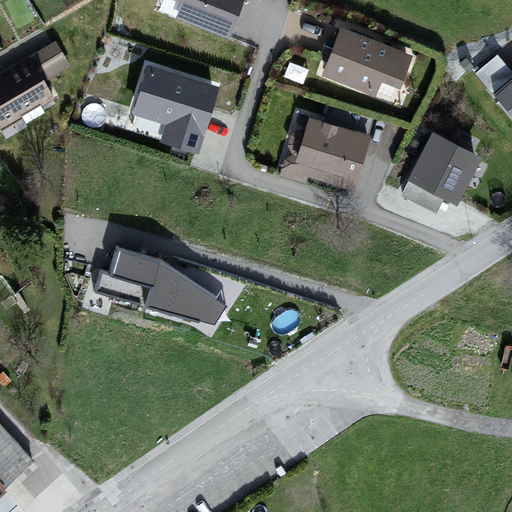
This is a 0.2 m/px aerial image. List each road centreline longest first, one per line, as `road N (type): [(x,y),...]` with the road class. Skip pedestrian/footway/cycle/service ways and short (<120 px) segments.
road 1 (unknown): [(275,16),(236,119),(231,152),(239,166),(470,262)]
road 2 (residential): [(110,499),(335,349)]
road 3 (residential): [(335,349),(511,235)]
road 4 (residential): [(335,349),(351,374),(384,395),(511,428)]
road 5 (unknown): [(0,411),(59,472),(110,499)]
